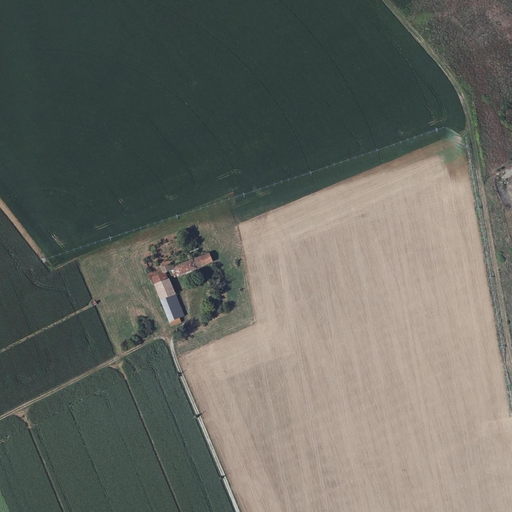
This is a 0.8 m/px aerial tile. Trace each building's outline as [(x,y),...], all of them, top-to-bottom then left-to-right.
[(476,103),(475,104),(483,112),(485,111),(482,108),(494,97),(488,91),(476,103)] [(479,114),(483,112),(475,104),(474,109),(479,114)] [(169,267),(168,265),(161,268),(163,273),(166,271),(171,270),(174,278),(211,262),(208,254),(173,268),(172,266),(169,267)] [(155,285),(169,279),(166,271),(163,273),(151,278),(155,285)] [(155,285),(169,321),(178,317),(183,315),(169,279),(155,285)] [(180,322),(178,317),(169,321),(171,326),(180,322)]
